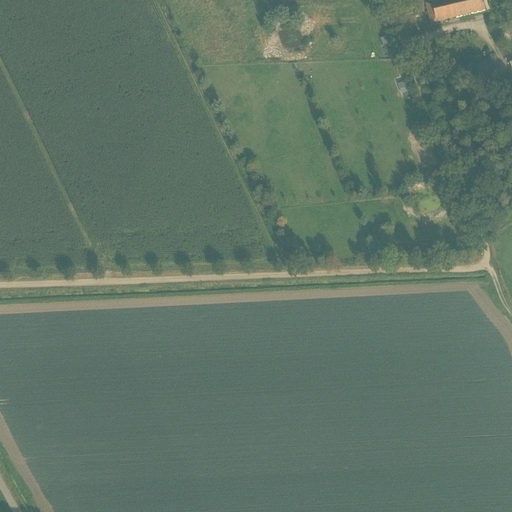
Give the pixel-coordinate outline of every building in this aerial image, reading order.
[(420,13),(416,0),(397,0),(403,18),(420,13)] [(431,25),(485,11),(482,0),(430,0),(433,7),(426,8),(431,25)] [(434,47),(431,48),(422,51),(428,71),(441,66),(434,47)] [(485,83),(503,74),(494,57),(476,66),(485,83)] [(410,94),(406,84),(399,87),(403,97),(410,94)]
